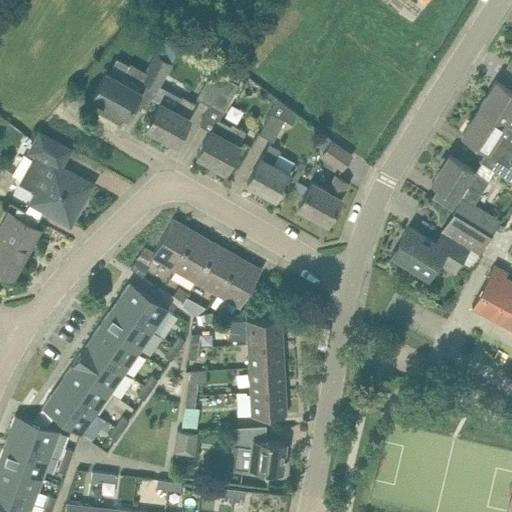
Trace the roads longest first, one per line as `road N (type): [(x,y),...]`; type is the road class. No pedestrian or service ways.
road 1 (residential): [(347,275),(429,111),(500,0)]
road 2 (residential): [(308,511),(347,275)]
road 3 (residential): [(22,323),(167,179)]
road 4 (residential): [(167,179),(347,275)]
